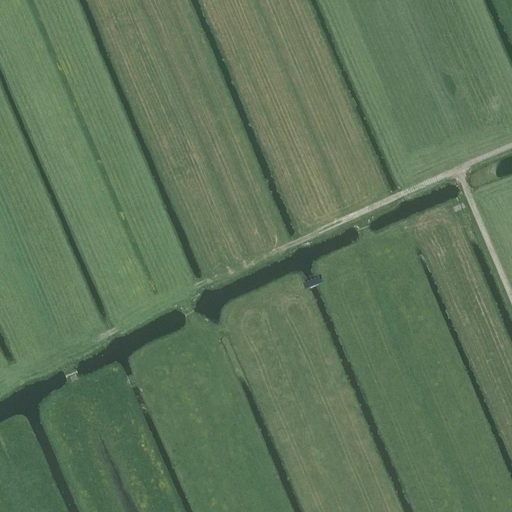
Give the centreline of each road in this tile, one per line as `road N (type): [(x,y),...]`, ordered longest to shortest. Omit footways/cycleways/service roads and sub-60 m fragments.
road 1 (track): [(511,299),(458,168),(511,146)]
road 2 (track): [(458,168),(320,230)]
